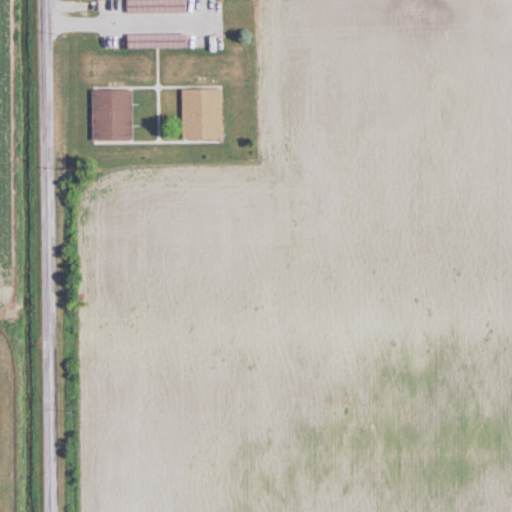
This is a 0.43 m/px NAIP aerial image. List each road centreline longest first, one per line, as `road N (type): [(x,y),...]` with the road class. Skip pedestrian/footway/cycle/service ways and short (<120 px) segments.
road 1 (residential): [(50,511),(46,0)]
road 2 (residential): [(47,19),(222,17)]
